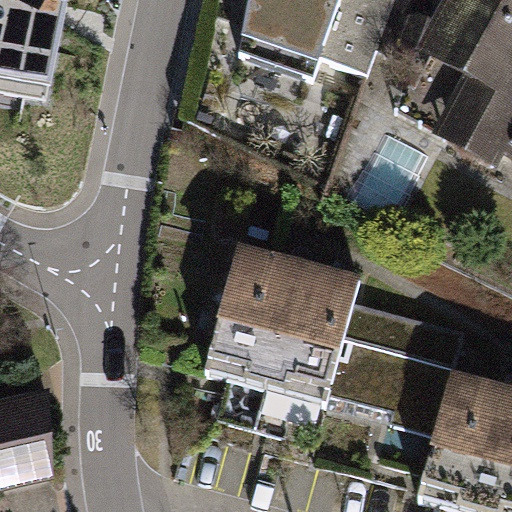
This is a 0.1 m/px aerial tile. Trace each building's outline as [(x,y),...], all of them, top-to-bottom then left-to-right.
[(0,0),(0,90),(54,102),(72,17),(41,0),(0,0)] [(247,0),(237,58),(312,83),(321,60),(370,78),(383,39),(395,0),(247,0)] [(440,4),(431,0),(395,0),(383,39),(414,53),(440,4)] [(511,0),(442,0),(440,4),(414,53),(466,80),(435,133),(497,171),(503,157),(511,162),(511,0)] [(362,277),(235,244),(200,379),(325,411),(329,396),(354,304),(362,277)] [(462,334),(354,304),(329,396),(394,414),(391,429),(433,439),(451,372),(462,334)] [(511,511),(511,387),(451,372),(433,439),(413,505),(444,511),(511,511)] [(0,494),(51,486),(50,392),(0,403),(0,494)]
